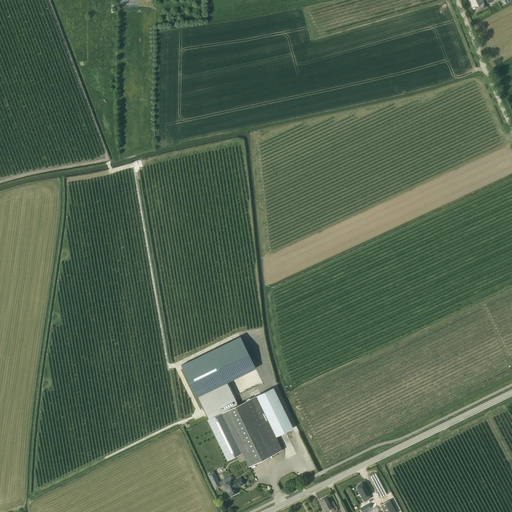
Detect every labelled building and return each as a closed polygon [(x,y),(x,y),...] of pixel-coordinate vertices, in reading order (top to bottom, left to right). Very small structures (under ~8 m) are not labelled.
[(468,0),(472,8),(475,7),(477,11),(485,7),(481,0),(468,0)] [(223,412),(242,452),(249,466),(283,450),(276,437),(293,428),(274,388),(223,412)] [(227,459),(242,452),(223,412),(208,420),(227,459)] [(214,472),(208,474),(215,489),(221,486),(220,486),(223,484),(222,481),(219,482),(214,472)] [(238,488),(245,484),(242,478),(235,481),(234,480),(225,484),(231,496),(240,492),(238,488)] [(357,482),(355,483),(361,495),(363,498),(367,496),(365,493),(369,492),(363,479),(361,480),(360,479),(356,481),(357,482)] [(327,497),(320,501),(325,511),(333,507),(336,506),(333,501),(330,502),(327,497)] [(380,505),(384,511),(396,511),(389,500),(380,505)]
